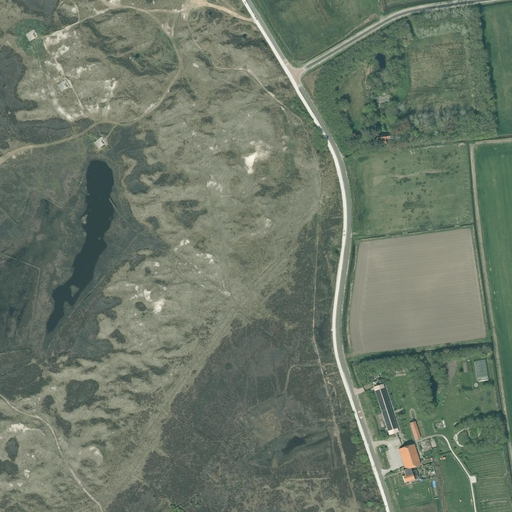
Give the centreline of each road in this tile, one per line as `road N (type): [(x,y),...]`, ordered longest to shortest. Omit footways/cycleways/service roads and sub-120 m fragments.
road 1 (unclassified): [(391,511),(339,356),(344,181),(294,76)]
road 2 (unclassified): [(294,76),(402,14),(480,0)]
